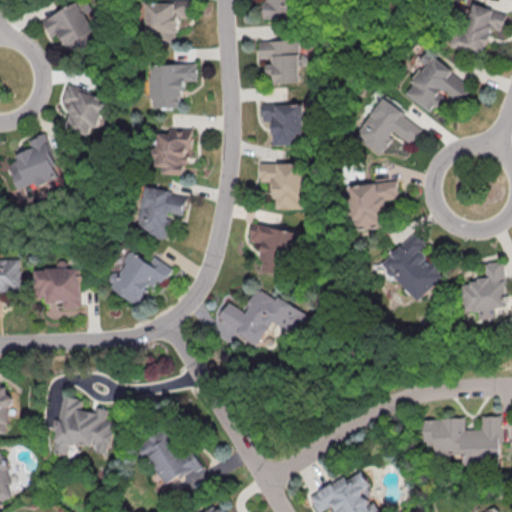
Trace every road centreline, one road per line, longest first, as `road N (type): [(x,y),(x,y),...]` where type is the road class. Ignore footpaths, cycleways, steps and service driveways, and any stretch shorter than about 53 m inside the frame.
road 1 (residential): [(0,346),(144,334),(185,313),(206,280),(227,199),(226,0)]
road 2 (residential): [(511,103),(499,132),(454,151),(435,179),(436,199),(454,225),(472,231),(511,212),(499,132)]
road 3 (residential): [(265,480),(365,416),(432,389),(511,385)]
road 4 (residential): [(170,326),(284,511)]
road 5 (residential): [(39,58),(20,39),(0,35),(5,119),(38,97),(39,58)]
